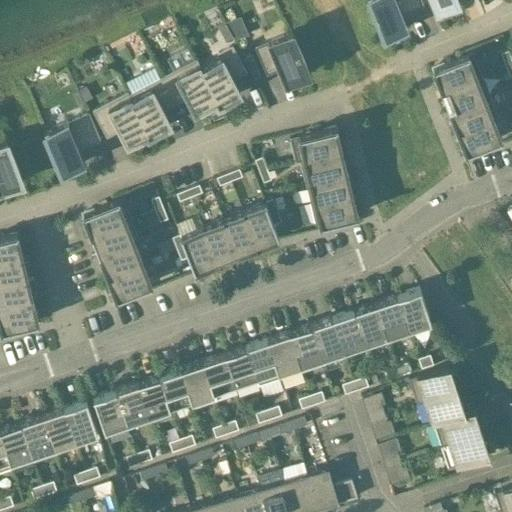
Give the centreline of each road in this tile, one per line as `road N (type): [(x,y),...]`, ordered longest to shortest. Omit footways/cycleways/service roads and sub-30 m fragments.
road 1 (residential): [(511,179),(448,204),(384,251),(78,356)]
road 2 (residential): [(344,98),(240,127),(32,207)]
road 3 (residential): [(78,356),(32,207)]
